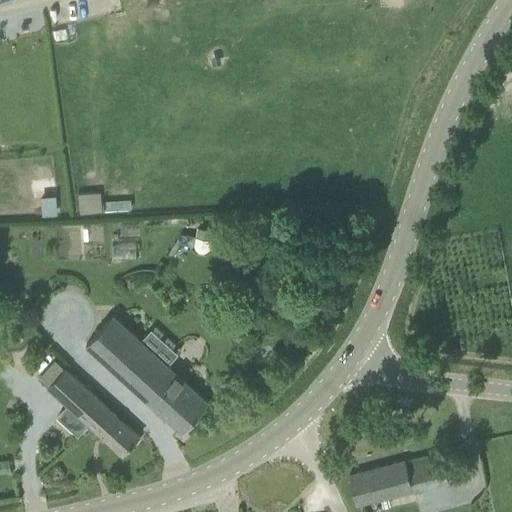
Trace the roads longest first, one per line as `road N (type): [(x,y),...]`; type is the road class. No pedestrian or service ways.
road 1 (tertiary): [(347,367),(400,258),(440,138),(511,2)]
road 2 (tertiary): [(103,511),(189,491),(267,441),(302,405)]
road 3 (tertiary): [(347,367),(375,383),(439,396),(511,393)]
